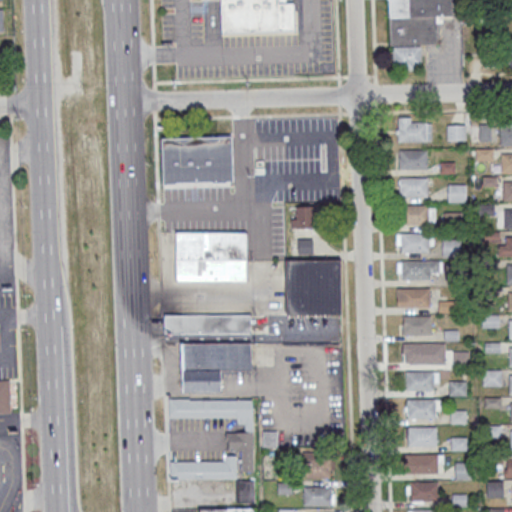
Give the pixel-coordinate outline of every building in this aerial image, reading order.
[(220,0),(284,0),(285,2),(293,2),(294,30),(221,32),(220,0)] [(388,0),(451,0),(452,15),(436,15),(436,43),(424,44),(390,45),(389,17),(388,0)] [(481,66),(511,66),(511,45),(481,45),(481,66)] [(398,116),(411,116),(411,122),(426,121),(426,123),(431,123),(431,140),(398,141),(398,116)] [(495,123),(479,123),(479,141),(495,141),(495,123)] [(465,140),(465,124),(447,124),(447,140),(465,140)] [(501,126),(511,126),(511,145),(501,145),(501,126)] [(160,186),(227,185),(227,150),(201,151),(192,151),(192,137),(163,138),(163,151),(160,151),(160,186)] [(399,150),(427,149),(427,168),(399,168),(399,150)] [(501,154),(511,154),(511,173),(501,173),(501,154)] [(400,177),(427,177),(427,196),(400,196),(400,177)] [(503,181),(511,181),(511,200),(503,200),(503,181)] [(447,201),(466,201),(466,184),(448,184),(447,201)] [(493,204),(480,204),(480,215),(493,215),(493,204)] [(401,205),(428,205),(428,224),(401,224),(401,205)] [(315,206),(293,206),(293,228),(315,228),(315,206)] [(503,228),(511,227),(511,208),(503,209),(503,228)] [(461,212),(444,212),(444,228),(461,228),(461,212)] [(176,232),(247,232),(247,280),(176,280),(176,232)] [(402,233),(428,233),(428,251),(402,252),(402,233)] [(511,255),(511,237),(499,237),(499,255),(511,255)] [(313,238),(297,238),(297,254),(313,254),(313,238)] [(461,256),(461,239),(442,239),(442,256),(461,256)] [(285,260),(340,259),(341,312),(286,314),(285,260)] [(402,261),(427,260),(427,279),(401,279),(402,261)] [(396,307),(429,307),(429,287),(396,287),(396,307)] [(164,314),(250,314),(250,333),(164,333),(164,314)] [(498,327),(498,314),(482,314),(482,326),(498,327)] [(404,316),(430,315),(430,334),(404,334),(404,316)] [(181,343),(251,342),(251,369),(220,369),(220,391),(181,391),(181,343)] [(453,367),(469,367),(469,351),(453,351),(453,367)] [(483,369),(483,386),(502,386),(502,369),(483,369)] [(407,371),(433,371),(433,389),(407,389),(407,371)] [(0,380),(10,380),(11,411),(0,411),(0,380)] [(466,380),(449,380),(449,395),(466,395),(466,380)] [(168,419),(244,418),(244,432),(228,433),(228,451),(240,451),(240,471),(253,471),(253,398),(168,399),(168,419)] [(407,399),(435,399),(435,417),(407,418),(407,399)] [(410,427),(435,426),(436,445),(410,445),(410,427)] [(302,452),(302,477),(330,477),(330,452),(302,452)] [(411,454),(437,454),(437,472),(411,472),(411,454)] [(236,479),(236,502),(255,502),(254,479),(237,479),(237,456),(225,456),(225,462),(169,463),(169,480),(236,479)] [(473,462),(455,462),(455,479),(473,479),(473,462)] [(503,497),(503,480),(486,480),(486,497),(503,497)] [(411,482),(437,481),(437,500),(411,500),(411,482)] [(303,485),(303,505),(332,505),(332,485),(303,485)]
